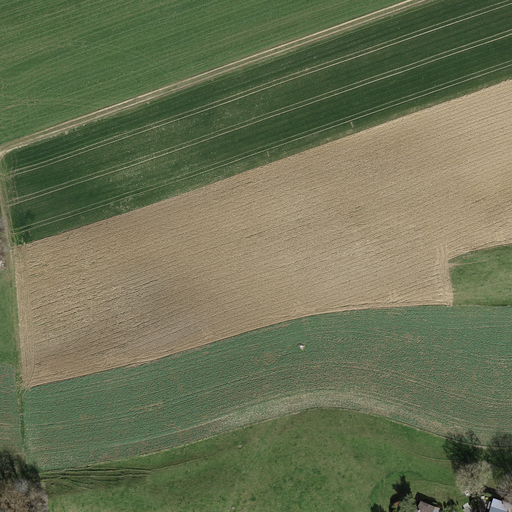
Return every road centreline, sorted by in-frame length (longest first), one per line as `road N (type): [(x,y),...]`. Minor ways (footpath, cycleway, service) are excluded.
road 1 (track): [(0,152),(421,0)]
road 2 (track): [(19,334),(0,201)]
